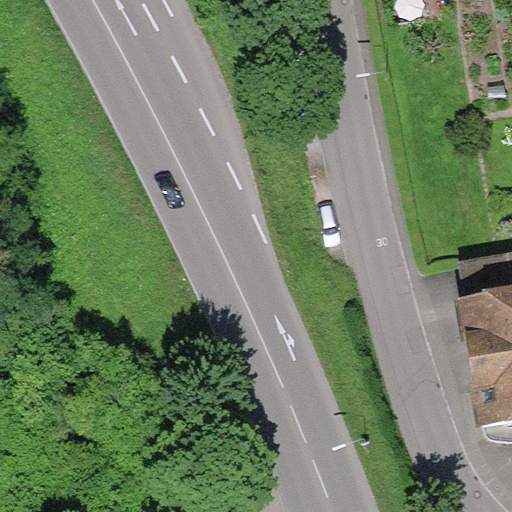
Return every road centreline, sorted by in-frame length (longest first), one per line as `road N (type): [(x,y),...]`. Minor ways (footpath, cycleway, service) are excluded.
road 1 (primary): [(332,511),(206,213),(92,0)]
road 2 (residential): [(330,0),(423,424),(474,511)]
